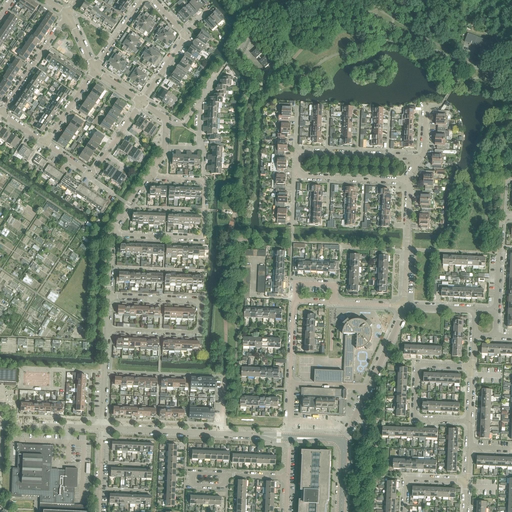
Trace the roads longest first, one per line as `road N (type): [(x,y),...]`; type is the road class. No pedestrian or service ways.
road 1 (residential): [(106,329),(198,328),(197,300),(108,296)]
road 2 (residential): [(468,421),(414,419),(415,364),(471,367)]
road 3 (residential): [(340,442),(404,306)]
road 4 (residential): [(203,180),(202,238),(111,235)]
road 5 (residential): [(288,438),(294,301)]
road 6 (residential): [(404,306),(408,180)]
road 7 (residential): [(101,429),(222,434)]
